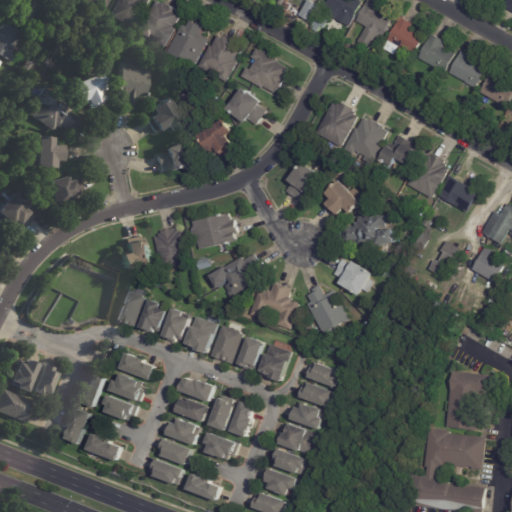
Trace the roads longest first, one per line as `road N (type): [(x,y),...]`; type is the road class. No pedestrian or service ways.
road 1 (residential): [(326,58),(287,134),(265,158),(218,187),(78,222),(24,263),(0,307)]
road 2 (residential): [(511,162),(227,0)]
road 3 (secondary): [(151,511),(0,454)]
